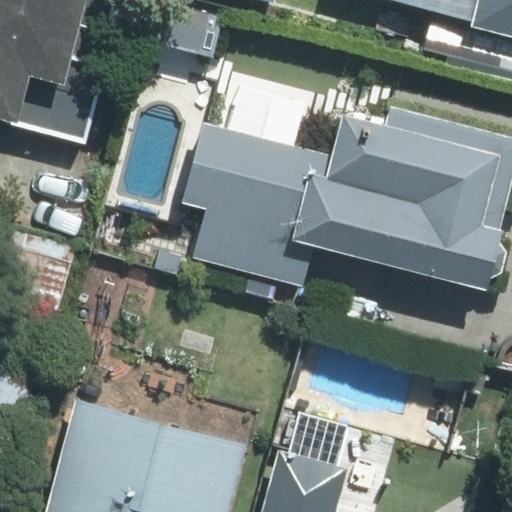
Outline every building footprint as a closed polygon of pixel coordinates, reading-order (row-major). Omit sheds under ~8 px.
[(0,0),(0,117),(81,137),(113,0),(0,0)] [(511,0),(412,0),(473,14),(470,23),(511,32),(511,0)] [(341,106),(330,151),(202,118),(181,197),(203,203),(190,253),(303,282),(314,241),(485,285),(511,179),(511,133),(391,102),(386,118),(341,106)] [(73,245),(4,227),(0,240),(0,284),(10,287),(0,326),(0,404),(29,412),(73,245)] [(225,511),(246,441),(73,394),(40,511),(225,511)] [(341,462),(276,445),(258,511),(354,511),(330,506),(341,462)]
